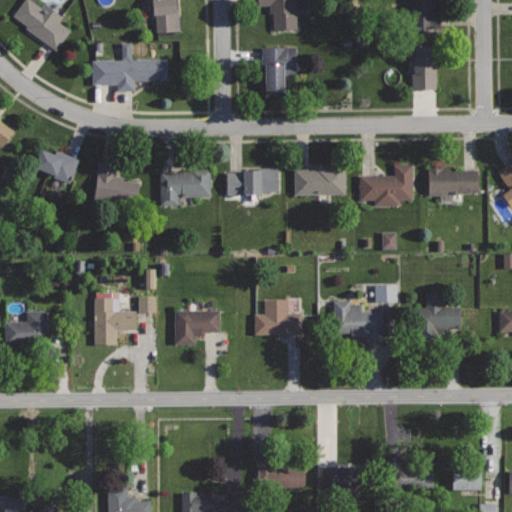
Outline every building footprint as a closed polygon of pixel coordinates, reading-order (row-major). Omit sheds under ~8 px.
[(33,0),(23,0),(12,14),(26,25),(24,27),(56,51),(72,29),(60,20),(64,16),(44,0),(40,5),(33,0)] [(152,0),(153,14),(156,14),(157,31),(180,29),(179,10),(177,10),(175,0),(152,0)] [(297,0),(254,0),(255,7),(269,6),(270,13),(273,13),(273,30),(299,29),(297,0)] [(409,0),(410,27),(441,27),(441,9),(435,9),(435,0),(409,0)] [(434,43),(412,44),(414,88),(435,88),(434,43)] [(296,46),(261,47),(261,69),(264,69),(264,91),(284,91),(284,74),(296,74),(296,46)] [(167,59),(92,60),(92,84),(116,83),(116,90),(134,89),(134,79),(167,79),(167,59)] [(0,145),(4,148),(16,131),(0,118),(0,117),(1,116),(0,115),(0,145)] [(41,144),(32,167),(69,181),(77,158),(41,144)] [(511,160),(497,170),(510,189),(503,193),(511,207),(511,206),(511,160)] [(100,162),(93,199),(134,207),(139,181),(123,179),(124,176),(116,174),(117,165),(100,162)] [(412,165),(394,165),(394,174),(360,174),(360,200),(374,199),(374,204),(399,204),(399,200),(412,200),(412,165)] [(345,166),(315,166),(315,168),(294,168),(294,194),(345,194),(345,166)] [(278,167),(243,167),(243,170),(227,170),(227,194),(262,194),(262,191),(278,191),(278,167)] [(457,167),(428,167),(428,196),(458,196),(458,191),(480,191),(479,170),(457,170),(457,167)] [(210,168),(190,169),(190,171),(159,172),(160,204),(179,203),(179,196),(211,195),(210,168)] [(393,249),(393,232),(379,232),(379,249),(393,249)] [(500,268),(511,268),(511,253),(501,253),(500,268)] [(142,288),(153,288),(153,269),(142,269),(142,288)] [(395,284),(372,284),(372,301),(395,301),(395,284)] [(119,291),(94,291),(95,343),(116,343),(116,329),(136,329),(136,309),(120,309),(119,291)] [(442,292),(427,293),(427,307),(412,307),(413,333),(444,332),(444,328),(460,328),(459,305),(442,306),(442,292)] [(135,296),(136,313),(154,312),(153,295),(135,296)] [(287,298),(265,298),(265,313),(254,313),(255,333),(301,332),(301,312),(288,312),(287,298)] [(358,298),(332,299),(333,332),(349,332),(350,336),(364,336),(365,341),(384,341),(383,310),(359,311),(358,298)] [(220,309),(175,309),(175,342),(194,342),(194,335),(202,335),(202,331),(220,331),(220,309)] [(511,309),(499,310),(500,331),(511,330),(511,309)] [(27,311),(27,320),(4,320),(4,342),(48,342),(48,311),(27,311)] [(273,460),(257,460),(257,487),(306,487),(306,466),(273,467),(273,460)] [(402,461),(385,461),(385,489),(434,488),(434,469),(402,469),(402,461)] [(365,465),(321,465),(322,493),(365,492),(365,465)] [(481,468),(447,469),(448,490),(482,490),(481,468)] [(128,486),(108,486),(108,511),(151,511),(151,499),(136,499),(136,495),(128,495),(128,486)] [(197,491),(182,491),(182,511),(240,511),(240,499),(212,499),(212,494),(197,494),(197,491)] [(26,511),(26,498),(5,498),(5,511),(26,511)] [(476,511),(494,511),(494,503),(476,503),(476,511)]
